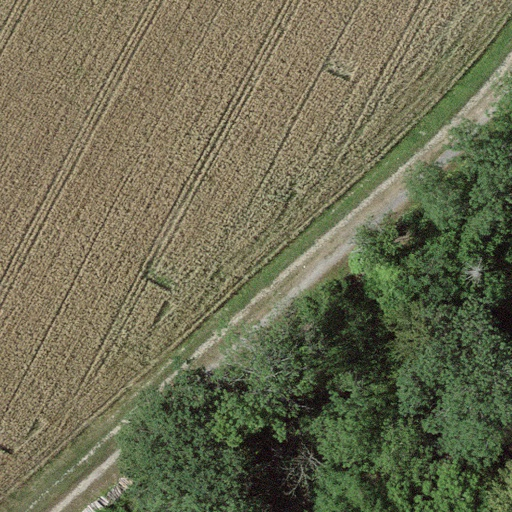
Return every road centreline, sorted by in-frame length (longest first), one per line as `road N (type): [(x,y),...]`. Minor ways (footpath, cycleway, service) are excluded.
road 1 (track): [(50,511),(360,235),(511,86)]
road 2 (track): [(169,511),(250,376),(270,315)]
road 3 (track): [(357,511),(466,454),(511,439)]
